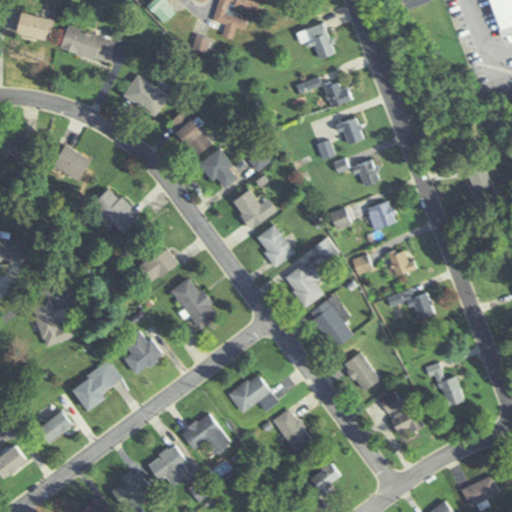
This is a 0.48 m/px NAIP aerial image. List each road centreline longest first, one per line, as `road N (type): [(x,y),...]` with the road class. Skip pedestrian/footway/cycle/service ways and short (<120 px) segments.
road 1 (residential): [(396,491),(150,161),(66,107),(0,98)]
road 2 (residential): [(496,434),(511,404),(504,378),(357,0)]
road 3 (residential): [(14,511),(269,315)]
road 4 (residential): [(368,511),(496,434)]
